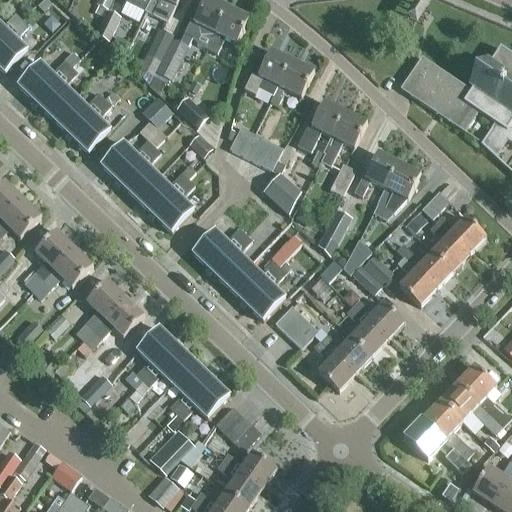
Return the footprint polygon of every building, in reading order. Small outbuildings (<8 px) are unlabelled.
[(108,14),(114,0),(100,0),(96,8),(108,14)] [(127,0),(126,4),(145,14),(152,0),(127,0)] [(152,0),(145,14),(168,25),(176,10),(181,0),(152,0)] [(422,0),(419,0),(409,22),(421,28),(433,5),(422,0)] [(212,43),(228,12),(206,1),(194,27),(192,26),(181,47),(172,43),(161,66),(154,81),(149,91),(159,98),(166,84),(171,87),(192,43),(196,45),(196,49),(206,54),(211,43),(212,43)] [(43,4),(37,10),(44,16),(51,8),(45,2),(43,4)] [(27,6),(19,14),(25,21),(33,12),(27,6)] [(212,43),(211,43),(206,54),(217,59),(224,46),(218,44),(220,40),(237,48),(250,23),(228,12),(212,43)] [(109,46),(121,22),(108,16),(95,40),(109,46)] [(0,47),(8,39),(22,24),(16,18),(5,28),(8,30),(3,35),(0,31),(0,47)] [(8,39),(0,47),(0,71),(5,77),(25,56),(12,43),(16,38),(19,41),(29,31),(22,24),(8,39)] [(172,43),(174,40),(159,33),(139,74),(154,81),(161,66),(172,43)] [(463,106),(478,116),(494,127),(480,147),(493,160),(504,143),(511,147),(511,59),(500,52),(471,95),(463,106)] [(280,91),(293,66),(271,55),(264,69),(258,66),(244,94),(256,99),(259,93),(273,100),(278,91),(280,91)] [(463,106),(471,95),(422,62),(401,92),(464,136),(478,116),(463,106)] [(19,90),(36,107),(70,72),(64,66),(55,75),(57,78),(53,82),(40,69),(19,90)] [(273,100),(270,106),(278,110),(284,99),(282,98),(284,94),(301,102),(314,76),(293,66),(280,91),(278,91),(273,100)] [(70,72),(36,107),(54,124),(74,102),(61,90),(65,86),(68,88),(77,78),(70,72)] [(91,119),(71,140),(88,157),(108,136),(95,123),(100,118),(102,121),(119,103),(112,97),(105,104),(91,119)] [(91,119),(105,104),(98,98),(89,108),(91,110),(87,115),(74,102),(54,124),(71,140),(91,119)] [(141,117),(158,133),(174,119),(157,101),(141,117)] [(199,133),(210,121),(189,102),(177,114),(199,133)] [(334,142),(345,117),(324,106),(317,120),(313,118),(297,151),(310,158),(321,136),(332,141),(334,142)] [(334,142),(332,141),(323,158),(325,158),(321,166),(331,172),(343,147),(354,153),(367,128),(345,117),(334,142)] [(251,164),(262,143),(241,132),(230,153),(251,164)] [(204,163),(214,153),(199,139),(189,149),(204,163)] [(262,143),(251,164),(272,175),(277,166),(283,154),(262,143)] [(120,187),(140,166),(155,151),(148,145),(134,159),(123,149),(102,170),(120,187)] [(137,203),(157,182),(144,170),(148,166),(151,168),(161,158),(156,152),(155,151),(140,166),(120,187),(137,203)] [(387,195),(399,169),(378,158),(365,184),(362,182),(354,198),(362,202),(370,186),(385,194),(387,195)] [(277,166),(272,175),(279,180),(280,179),(281,180),(286,170),(277,166)] [(154,220),(188,184),(197,175),(191,168),(173,186),(167,192),(157,182),(137,203),(154,220)] [(343,200),(356,175),(344,169),(331,194),(343,200)] [(387,195),(385,194),(377,210),(394,219),(408,205),(421,179),(399,169),(387,195)] [(289,220),(301,198),(281,180),(280,179),(279,180),(264,197),(289,220)] [(189,185),(188,184),(174,199),(154,220),(171,236),(192,215),(181,205),(195,191),(189,185)] [(23,204),(5,186),(0,190),(0,227),(2,226),(23,204)] [(241,211),(257,226),(274,207),(258,193),(241,211)] [(449,207),(439,197),(422,215),(432,225),(449,207)] [(2,226),(0,227),(0,242),(10,233),(21,243),(42,222),(23,204),(2,226)] [(331,262),(352,223),(336,215),(317,250),(331,262)] [(421,226),(415,221),(407,230),(413,235),(421,226)] [(435,229),(469,260),(486,243),(465,223),(453,235),(449,232),(450,231),(441,222),(435,229)] [(453,278),(469,260),(435,229),(429,235),(438,244),(439,242),(443,246),(431,257),(453,278)] [(211,275),(245,239),(240,234),(230,244),(232,246),(228,250),(215,237),(200,252),(194,258),(211,275)] [(45,267),(24,289),(33,297),(53,276),(75,254),(56,236),(35,258),(45,267)] [(228,291),(249,270),(236,258),(240,254),(243,257),(253,247),(245,239),(211,275),(228,291)] [(349,279),(372,257),(359,244),(343,273),(349,279)] [(453,278),(431,257),(420,269),(417,266),(418,265),(402,250),(396,256),(404,262),(403,262),(437,294),(453,278)] [(280,253),(270,263),(274,267),(279,273),(290,262),(280,253)] [(0,278),(14,263),(5,254),(0,259),(0,278)] [(53,276),(33,297),(41,305),(62,284),(72,293),(93,271),(75,254),(53,276)] [(384,290),(395,279),(374,260),(364,271),(384,290)] [(420,312),(437,294),(403,262),(397,269),(406,278),(407,276),(411,279),(399,292),(420,312)] [(246,308),(279,273),(274,267),(264,277),(266,279),(262,283),(249,270),(228,291),(246,308)] [(382,291),(361,270),(351,280),(368,296),(373,301),(382,291)] [(279,273),(246,308),(263,325),(283,304),(270,291),(274,287),(277,290),(287,280),(279,273)] [(84,347),(126,303),(108,285),(86,307),(96,317),(76,339),(84,347)] [(4,304),(5,302),(0,297),(0,330),(16,315),(4,304)] [(126,303),(84,347),(92,355),(113,333),(124,344),(145,321),(126,303)] [(353,313),(388,346),(404,329),(383,309),(369,323),(365,319),(368,315),(359,307),(353,313)] [(284,337),(300,320),(292,312),(275,329),(284,337)] [(372,363),(388,346),(353,313),(346,319),(356,329),(359,326),(363,330),(350,343),(372,363)] [(55,343),(71,328),(62,319),(46,335),(55,343)] [(292,346),(309,329),(300,320),(284,337),(292,346)] [(26,351),(43,334),(33,325),(17,343),(26,351)] [(309,329),(292,346),(301,354),(318,337),(309,329)] [(142,387),(176,351),(159,335),(139,356),(152,369),(148,373),(146,371),(136,381),(132,377),(126,383),(135,393),(142,387)] [(372,363),(350,343),(338,356),(334,352),(336,350),(326,341),(320,347),(355,380),(372,363)] [(511,364),(511,345),(503,355),(511,364)] [(339,398),(355,380),(320,347),(314,353),(324,363),(326,360),(330,364),(317,377),(339,398)] [(173,389),(193,368),(176,351),(142,387),(149,394),(159,384),(156,381),(160,377),(173,389)] [(98,362),(92,368),(101,377),(107,370),(98,362)] [(50,381),(59,370),(53,365),(44,375),(50,381)] [(92,368),(85,375),(94,384),(101,377),(92,368)] [(177,420),(211,384),(193,368),(173,389),(186,402),(182,406),(180,404),(170,414),(177,420)] [(460,392),(480,410),(497,393),(474,371),(457,389),(460,392)] [(90,411),(112,389),(102,379),(81,402),(90,411)] [(211,384),(177,420),(183,426),(192,416),(190,414),(194,410),(207,422),(228,401),(211,384)] [(491,421),(480,410),(460,392),(457,389),(440,407),(455,421),(463,428),(473,418),(495,440),(503,433),(500,430),(495,425),(491,421)] [(453,438),(463,428),(440,407),(423,424),(446,446),(457,457),(466,465),(473,457),(453,438)] [(225,438),(242,421),(233,412),(216,430),(225,438)] [(242,421),(225,438),(234,447),(251,430),(242,421)] [(406,442),(429,464),(442,450),(444,453),(442,456),(459,472),(466,465),(457,457),(446,446),(423,424),(406,442)] [(157,437),(149,429),(129,449),(138,458),(157,437)] [(243,458),(261,440),(251,430),(233,449),(243,458)] [(0,450),(8,439),(0,432),(0,450)] [(177,435),(149,464),(165,480),(194,450),(177,435)] [(490,441),(484,447),(494,457),(500,451),(490,441)] [(26,484),(41,461),(45,456),(34,449),(15,477),(26,484)] [(0,493),(2,494),(21,465),(8,456),(0,468),(0,493)] [(222,466),(263,494),(276,474),(252,457),(242,472),(237,469),(239,467),(227,459),(222,466)] [(494,511),(511,483),(511,462),(506,472),(501,479),(489,471),(472,497),(494,511)] [(70,496),(81,480),(62,466),(50,482),(70,496)] [(247,511),(250,511),(263,494),(222,466),(217,473),(229,481),(231,479),(235,482),(225,497),(247,511)] [(179,471),(170,484),(184,494),(194,481),(179,471)] [(0,511),(14,511),(8,507),(22,488),(11,481),(9,485),(0,497),(0,511)] [(161,511),(164,511),(179,494),(165,482),(149,501),(161,511)] [(511,511),(511,483),(494,511),(495,511),(511,511)] [(450,506),(457,496),(449,491),(442,501),(450,506)] [(247,511),(225,497),(215,511),(210,508),(212,505),(201,497),(195,505),(205,511),(247,511)] [(59,511),(88,511),(89,511),(70,498),(59,511)] [(205,511),(195,505),(187,500),(180,511),(181,511),(205,511)] [(113,511),(117,506),(110,502),(109,504),(103,511),(113,511)]
